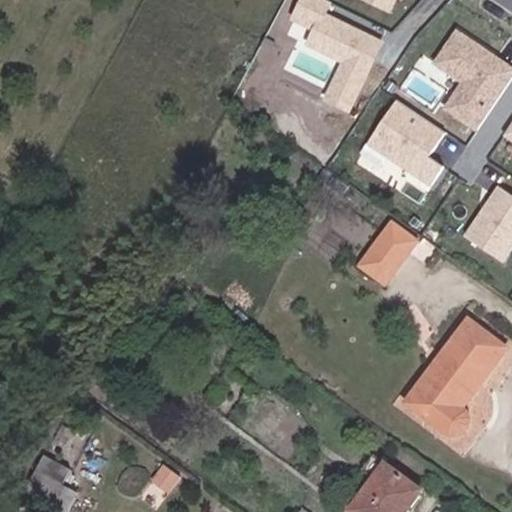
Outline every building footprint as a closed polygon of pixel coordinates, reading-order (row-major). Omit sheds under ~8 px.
[(324,102),(347,113),(379,42),(355,31),(324,17),(330,2),(325,0),(303,0),(295,20),(316,29),(309,45),(343,60),(324,102)] [(405,0),(374,0),(400,12),(405,0)] [(511,76),(511,61),(461,26),(437,60),(467,81),(446,112),(474,131),(511,76)] [(446,132),(400,100),(367,148),(413,179),(446,132)] [(511,260),(511,196),(496,186),(463,237),(508,266),(511,260)] [(394,223),(361,266),(386,284),(418,242),(394,223)] [(469,319),(406,404),(448,434),(455,436),(463,433),(467,430),(469,426),(470,422),(470,418),(469,414),(467,411),(463,408),(508,349),(469,319)] [(226,391),(218,385),(211,396),(219,402),(226,391)] [(25,489),(67,510),(86,472),(43,451),(25,489)] [(374,455),(362,472),(374,480),(350,511),(407,511),(423,491),(374,455)]
